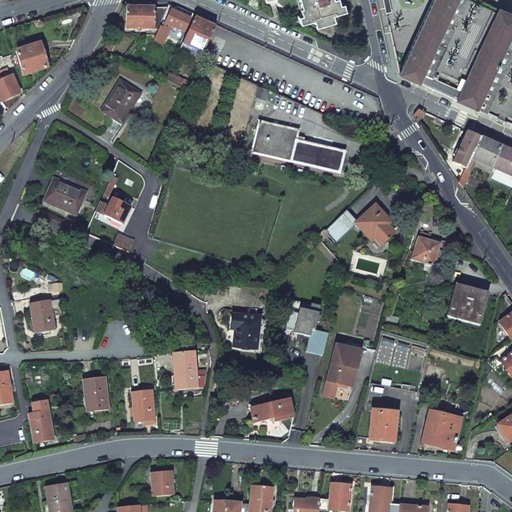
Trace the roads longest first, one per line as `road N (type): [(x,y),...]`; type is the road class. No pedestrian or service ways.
road 1 (residential): [(8,210),(172,285),(216,344),(13,358)]
road 2 (residential): [(511,492),(482,471),(202,445)]
road 3 (tertiary): [(382,84),(511,277)]
road 4 (residential): [(193,0),(382,84)]
road 5 (residential): [(202,445),(124,444),(0,472)]
road 6 (residential): [(382,84),(511,139)]
road 7 (residential): [(38,95),(51,112),(8,210)]
